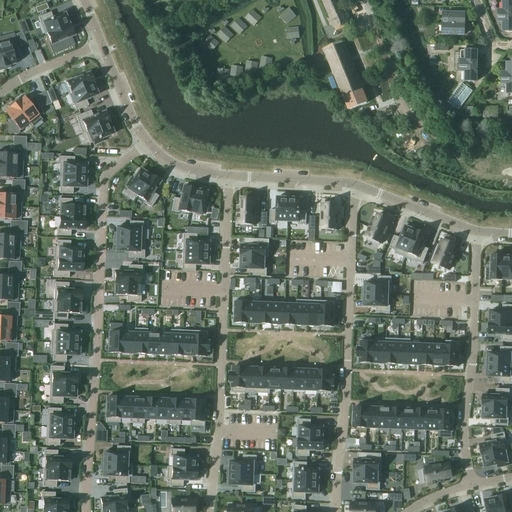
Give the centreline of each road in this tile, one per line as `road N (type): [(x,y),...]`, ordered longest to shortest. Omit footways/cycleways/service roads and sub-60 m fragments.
road 1 (residential): [(85,511),(102,183),(145,144)]
road 2 (residential): [(337,511),(351,260)]
road 3 (residential): [(474,301),(463,407),(471,485)]
road 4 (residential): [(218,432),(223,290)]
road 5 (residential): [(353,182),(477,232)]
road 6 (unknown): [(378,193),(511,188)]
road 7 (residential): [(227,174),(353,182)]
